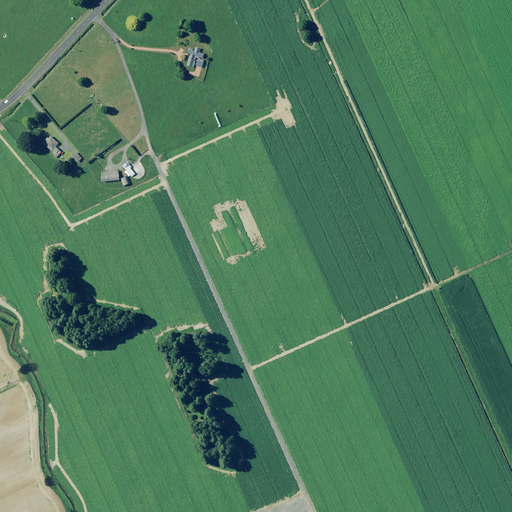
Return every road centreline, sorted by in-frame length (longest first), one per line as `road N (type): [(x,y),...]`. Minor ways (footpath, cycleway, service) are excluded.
road 1 (track): [(308,508),(150,149),(116,41),(92,15)]
road 2 (tertiary): [(107,0),(0,108)]
